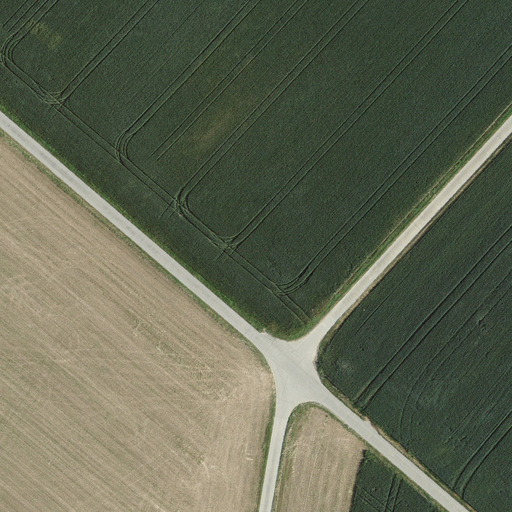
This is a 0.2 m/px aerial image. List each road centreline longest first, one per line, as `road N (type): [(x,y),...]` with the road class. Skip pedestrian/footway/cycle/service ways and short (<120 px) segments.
road 1 (track): [(0,117),(297,369),(272,511)]
road 2 (track): [(511,135),(297,369)]
road 3 (track): [(458,511),(297,369)]
